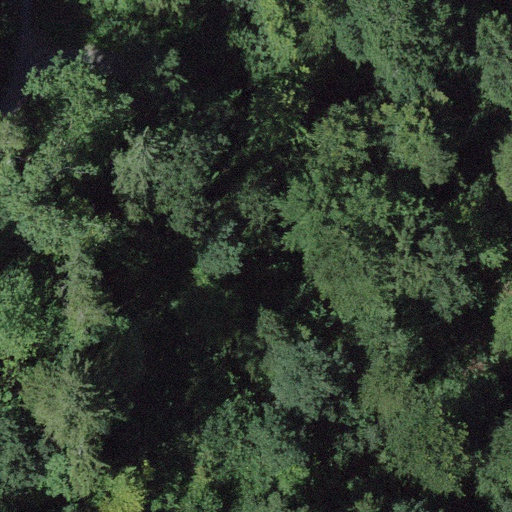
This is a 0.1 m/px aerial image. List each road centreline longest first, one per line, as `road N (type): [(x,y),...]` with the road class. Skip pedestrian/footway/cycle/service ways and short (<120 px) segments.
road 1 (track): [(16,37),(145,60),(450,151),(511,186)]
road 2 (track): [(0,397),(17,400),(83,511)]
road 3 (track): [(0,121),(23,0)]
